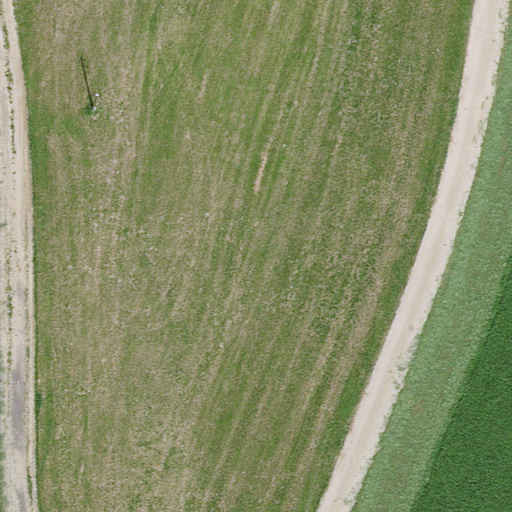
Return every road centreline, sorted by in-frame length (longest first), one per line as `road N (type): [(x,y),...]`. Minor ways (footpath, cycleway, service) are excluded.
road 1 (track): [(329,511),(452,194),(485,0)]
road 2 (track): [(0,37),(10,80),(18,511)]
